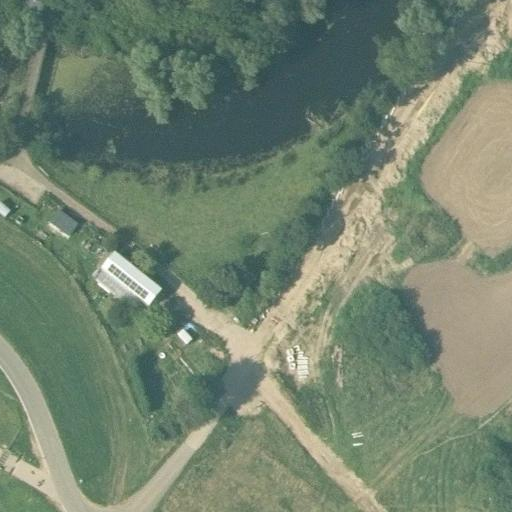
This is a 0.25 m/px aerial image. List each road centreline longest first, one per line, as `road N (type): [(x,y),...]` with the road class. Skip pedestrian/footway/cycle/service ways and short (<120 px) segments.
road 1 (unclassified): [(134,511),(251,349)]
road 2 (unclassified): [(74,511),(29,393),(0,351)]
